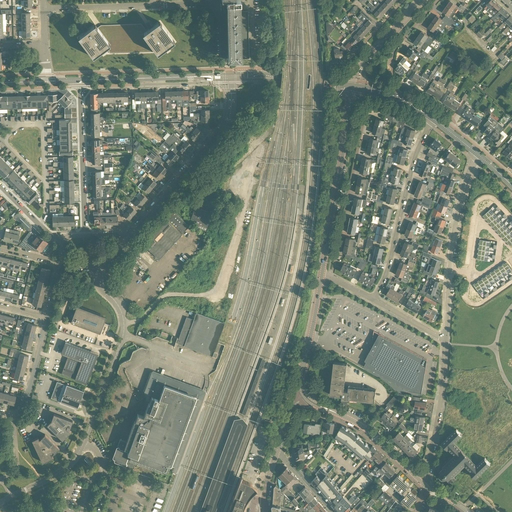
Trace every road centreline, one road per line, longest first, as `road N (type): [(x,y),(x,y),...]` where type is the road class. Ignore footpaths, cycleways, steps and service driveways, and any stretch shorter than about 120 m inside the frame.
road 1 (residential): [(131,237),(220,132),(228,76)]
road 2 (tertiary): [(321,275),(356,86)]
road 3 (residential): [(373,300),(433,119)]
road 4 (residential): [(83,444),(123,330),(99,274)]
road 5 (residential): [(453,134),(450,117),(395,80),(391,66),(397,45),(438,0)]
road 6 (residential): [(85,236),(79,80)]
road 7 (tertiary): [(425,486),(369,432),(305,396)]
road 8 (secondary): [(79,80),(228,76)]
road 9 (residential): [(425,486),(446,341)]
road 10 (tertiary): [(265,511),(266,480),(286,420),(305,396)]
road 11 (tertiary): [(305,396),(300,374),(321,275)]
